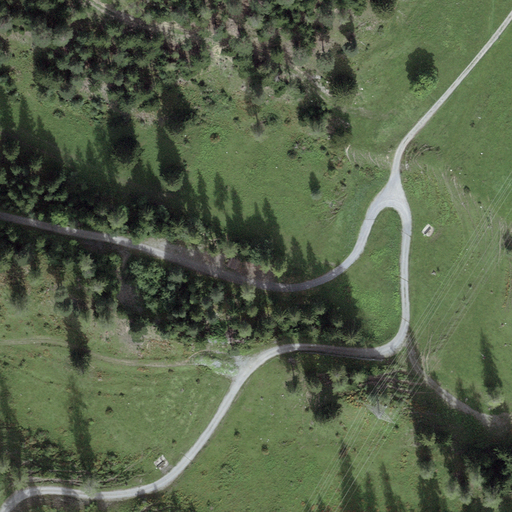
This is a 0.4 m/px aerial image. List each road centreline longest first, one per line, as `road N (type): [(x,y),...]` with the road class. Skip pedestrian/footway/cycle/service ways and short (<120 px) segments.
road 1 (track): [(9,501),(30,492),(129,493),(167,479),(269,353),(378,354),(395,344),(406,313),(406,227),(391,204)]
road 2 (track): [(391,204),(377,212),(346,264),(327,279),(284,291),(123,240),(0,213)]
road 3 (track): [(250,367),(131,363),(47,341),(0,341)]
road 4 (track): [(501,27),(405,147),(391,204)]
